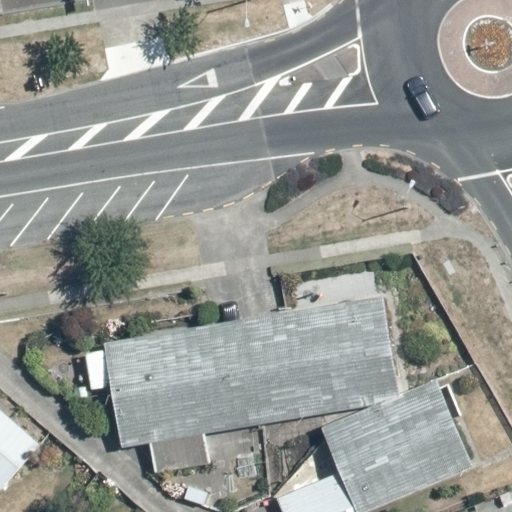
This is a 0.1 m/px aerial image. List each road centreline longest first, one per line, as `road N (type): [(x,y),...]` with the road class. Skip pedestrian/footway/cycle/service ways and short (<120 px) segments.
road 1 (secondary): [(0,149),(409,77)]
road 2 (secondary): [(511,130),(468,130),(443,119),(409,77)]
